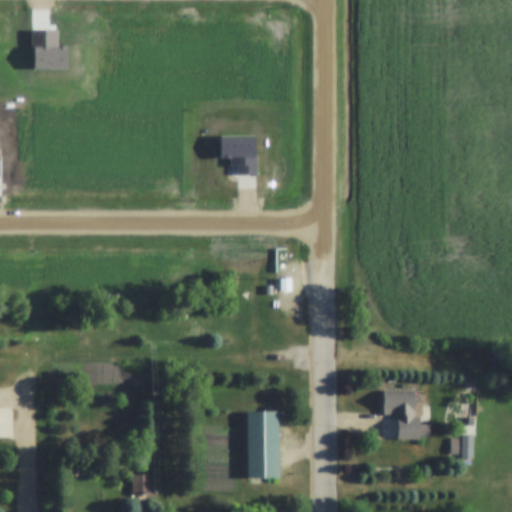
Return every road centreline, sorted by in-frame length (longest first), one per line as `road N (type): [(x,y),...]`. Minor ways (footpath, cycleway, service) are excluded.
road 1 (residential): [(322,267),(324,0)]
road 2 (residential): [(324,511),(322,267)]
